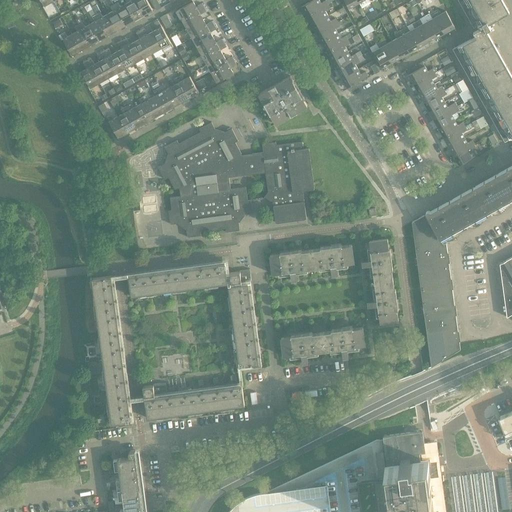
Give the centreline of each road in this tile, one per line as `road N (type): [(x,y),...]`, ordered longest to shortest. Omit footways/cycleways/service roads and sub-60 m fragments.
road 1 (tertiary): [(451,374),(224,487),(200,508)]
road 2 (residential): [(0,506),(85,490),(99,445),(162,437)]
road 3 (residential): [(162,437),(282,421),(277,386)]
road 4 (residential): [(457,185),(393,72)]
